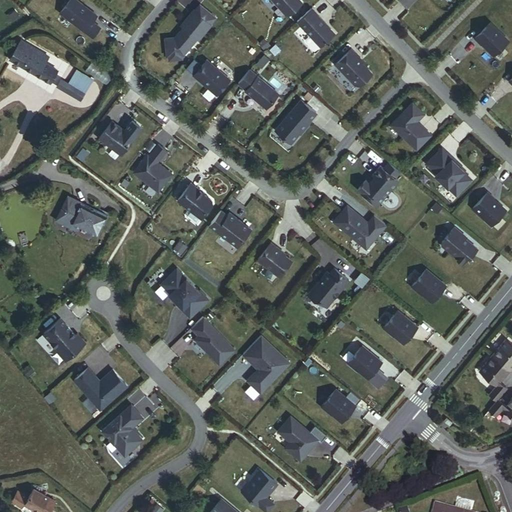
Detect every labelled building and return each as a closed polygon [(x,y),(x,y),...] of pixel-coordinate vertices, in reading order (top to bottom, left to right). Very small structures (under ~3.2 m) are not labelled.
[(97,15),(77,0),(70,0),(61,12),(93,37),(100,27),(93,21),(97,15)] [(289,14),(302,2),(300,0),(272,0),(285,14),(289,14)] [(216,17),(200,4),(195,11),(194,10),(181,25),(184,27),(185,28),(182,31),(179,33),(175,38),(165,39),(168,57),(169,57),(182,55),(184,55),(193,43),(192,42),(196,37),(199,40),(211,25),(210,24),(216,17)] [(6,14),(11,21),(20,15),(15,8),(6,14)] [(321,46),(334,33),(311,8),(297,21),(321,46)] [(493,56),(508,41),(490,23),(474,39),(480,45),(481,44),(482,43),(486,47),(485,48),(493,56)] [(45,63),(48,57),(20,40),(9,59),(51,83),(56,74),(48,69),(49,66),(45,63)] [(361,85),(374,72),(357,55),(358,55),(352,49),(336,63),(356,84),(361,85)] [(217,95),(230,79),(207,59),(194,75),(217,95)] [(58,71),(49,66),(48,69),(56,74),(58,71)] [(278,93),(250,69),(238,83),(246,89),(245,90),(266,108),(278,93)] [(92,80),(76,71),(68,84),(73,87),(77,81),(88,87),(92,80)] [(80,100),(88,87),(77,81),(73,87),(68,84),(60,79),(56,87),(80,100)] [(304,129),(311,121),(310,120),(316,112),(301,99),(275,130),(290,143),(299,132),(303,128),(304,129)] [(390,125),(416,149),(430,135),(420,124),(419,125),(415,122),(416,121),(423,113),(412,102),(390,125)] [(134,137),(113,121),(99,137),(121,154),(134,137)] [(172,173),(157,162),(166,150),(159,144),(149,156),(148,154),(134,172),(158,191),(172,173)] [(455,195),(471,179),(462,171),(463,170),(451,159),(452,158),(441,147),(426,164),(437,174),(435,176),(455,195)] [(377,205),(398,180),(395,177),(400,171),(388,162),(383,168),(380,165),(373,174),(375,176),(369,183),(367,181),(365,180),(358,189),(377,205)] [(178,199),(201,218),(212,204),(212,200),(203,193),(197,189),(198,188),(191,182),(178,199)] [(472,208),(490,226),(505,210),(497,203),(496,203),(492,199),(492,198),(493,198),(487,192),(472,208)] [(68,196),(76,200),(77,197),(69,193),(56,219),(78,231),(79,229),(59,218),(70,197),(68,196)] [(98,236),(108,216),(76,200),(68,196),(70,197),(59,218),(79,229),(80,226),(98,236)] [(365,248),(385,224),(374,215),(368,222),(347,205),(333,221),(365,248)] [(237,246),(251,228),(229,212),(227,214),(221,209),(209,225),(237,246)] [(470,257),(477,249),(460,235),(461,233),(454,227),(441,242),(441,245),(455,257),(455,258),(462,263),(467,257),(470,257)] [(279,276),(291,260),(284,254),(285,253),(270,242),(257,259),(279,276)] [(317,299),(326,306),(348,279),(334,267),(329,273),(327,271),(321,277),(322,278),(318,283),(317,282),(307,294),(314,299),(317,299)] [(177,268),(161,283),(170,292),(169,293),(182,307),(181,308),(190,316),(209,298),(200,290),(199,291),(177,268)] [(421,293),(431,302),(445,285),(425,269),(411,286),(421,294),(421,293)] [(397,310),(383,327),(392,335),(393,335),(403,343),(417,326),(397,310)] [(219,363),(234,349),(203,316),(191,327),(198,334),(195,338),(219,363)] [(59,347),(68,357),(85,341),(78,333),(76,334),(61,317),(44,332),(58,348),(59,347)] [(241,354),(257,369),(255,371),(256,372),(254,374),(253,373),(246,380),(259,393),(288,363),(259,336),(241,354)] [(504,348),(509,341),(506,339),(501,346),(504,348)] [(511,343),(509,341),(504,348),(501,346),(493,355),(510,369),(511,366),(511,361),(511,360),(511,359),(511,343)] [(358,371),(368,379),(382,362),(363,346),(348,363),(358,371)] [(510,369),(493,355),(485,365),(488,367),(482,373),(497,385),(489,395),(496,401),(498,399),(507,388),(498,380),(501,377),(499,375),(501,372),(505,375),(510,369)] [(482,373),(488,367),(485,365),(480,371),(482,373)] [(127,385),(113,368),(99,380),(98,382),(95,379),(97,377),(88,367),(74,379),(100,409),(127,385)] [(355,405),(335,388),(321,406),(331,414),(331,413),(341,421),(355,405)] [(511,396),(510,399),(511,399),(511,403),(511,404),(509,403),(506,406),(498,399),(496,401),(487,410),(494,416),(501,408),(511,417),(511,396)] [(134,424),(143,416),(131,403),(102,429),(124,454),(142,438),(135,430),(131,426),(134,424)] [(317,438),(290,415),(277,430),(290,441),(285,447),(300,459),(317,438)] [(267,511),(274,503),(265,496),(264,495),(267,491),(269,491),(276,482),(259,468),(241,490),(267,511)] [(48,511),(55,501),(33,488),(28,497),(17,491),(11,502),(22,508),(24,504),(38,511),(48,511)] [(238,511),(221,497),(208,511),(238,511)]
